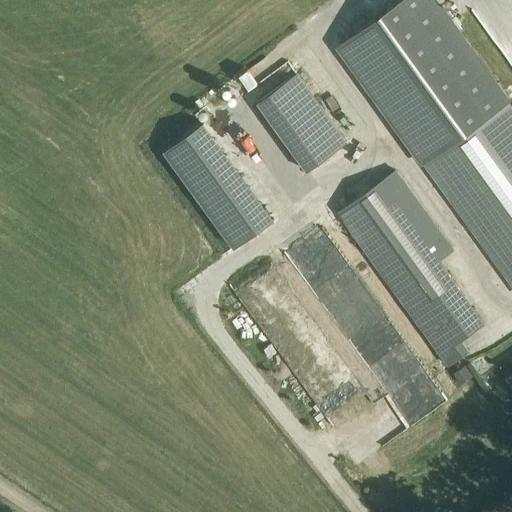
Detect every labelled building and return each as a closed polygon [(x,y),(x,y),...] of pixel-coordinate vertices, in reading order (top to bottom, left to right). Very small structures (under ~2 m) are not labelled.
[(435,0),(398,0),(340,42),(425,160),(511,280),(511,106),(508,101),(435,0)] [(344,141),(289,59),(271,71),(278,81),(253,97),(302,169),(344,141)] [(201,118),(159,145),(226,246),(268,219),(201,118)] [(461,338),(484,322),(436,256),(450,246),(395,170),(338,211),(450,364),(469,350),(461,338)] [(350,311),(347,253),(304,255),(305,280),(323,280),(325,313),(345,312),(345,311),(350,311)] [(247,276),(280,332),(301,319),(268,264),(247,276)]
